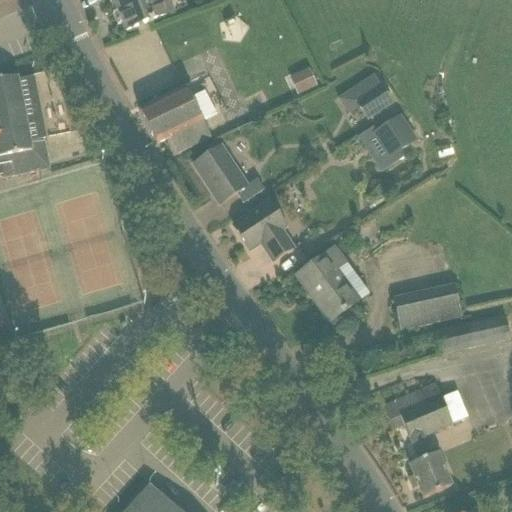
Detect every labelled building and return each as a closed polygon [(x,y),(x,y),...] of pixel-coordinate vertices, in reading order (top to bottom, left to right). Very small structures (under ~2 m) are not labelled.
[(114,0),(126,32),(145,25),(150,24),(149,22),(168,15),(186,8),(183,0),(114,0)] [(317,88),(309,71),(290,79),(297,97),(317,88)] [(2,180),(35,173),(17,79),(0,82),(0,173),(1,173),(2,180)] [(210,139),(202,123),(216,115),(204,93),(189,101),(184,90),(139,113),(156,146),(170,140),(178,155),(210,139)] [(379,91),(358,105),(368,120),(390,106),(379,91)] [(401,118),(371,137),(388,163),(417,144),(401,118)] [(220,149),(193,167),(219,207),(236,195),(243,205),(264,192),(256,181),(246,188),(220,149)] [(264,250),(273,264),(293,250),(281,232),(285,229),(269,204),(233,228),(250,253),(263,244),(266,248),(264,250)] [(345,265),(334,251),(296,279),(329,324),(359,303),(336,272),(345,265)] [(461,318),(454,287),(392,301),(399,333),(461,318)] [(438,337),(443,358),(510,343),(505,322),(438,337)] [(437,388),(385,408),(395,432),(405,428),(411,444),(412,444),(419,463),(410,467),(414,478),(409,480),(413,491),(419,489),(423,500),(451,489),(436,452),(430,454),(424,440),(468,423),(458,397),(443,403),(437,388)] [(177,511),(165,500),(144,481),(115,511),(177,511)]
